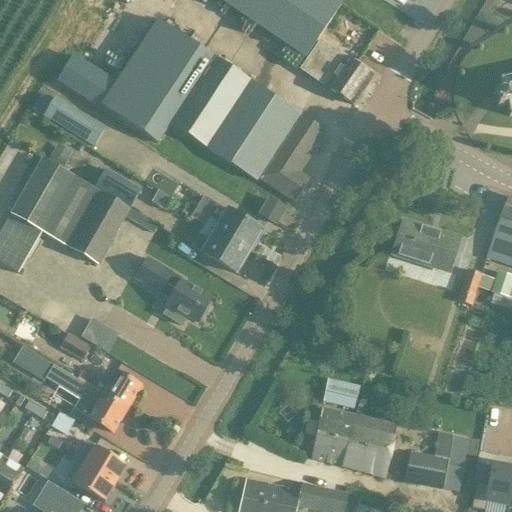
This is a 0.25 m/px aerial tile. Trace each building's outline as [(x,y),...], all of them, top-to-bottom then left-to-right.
[(217,0),(304,59),(340,6),(330,0),(217,0)] [(157,144),(170,125),(213,59),(156,23),(115,87),(100,110),(157,144)] [(361,93),(371,78),(319,43),(301,70),(352,106),(354,102),(358,102),(362,96),(361,93)] [(99,111),(100,110),(115,87),(72,59),(56,83),(99,111)] [(257,183),(258,180),(300,117),(213,59),(170,125),(257,183)] [(511,78),(503,81),(503,79),(498,80),(501,92),(493,94),(494,102),(496,109),(505,107),(508,118),(511,117),(511,115),(511,114),(511,78)] [(44,119),(95,150),(106,132),(54,102),(44,119)] [(325,133),(300,117),(258,180),(294,203),(308,182),(298,175),(325,133)] [(57,149),(48,163),(63,172),(71,157),(57,149)] [(129,210),(96,191),(63,172),(48,163),(43,160),(0,233),(0,264),(18,275),(42,234),(97,265),(129,210)] [(96,191),(129,210),(139,192),(107,173),(96,191)] [(167,176),(153,200),(164,207),(178,183),(167,176)] [(511,199),(508,197),(485,257),(511,267),(511,199)] [(204,198),(192,220),(204,227),(248,254),(261,232),(227,211),(204,198)] [(275,226),(284,210),(268,201),(259,216),(275,226)] [(448,273),(458,241),(404,224),(394,256),(448,273)] [(201,255),(236,275),(248,254),(204,227),(199,236),(209,242),(201,255)] [(147,260),(135,280),(170,301),(167,306),(168,307),(162,316),(182,328),(187,318),(197,324),(199,322),(201,323),(207,311),(205,310),(211,301),(181,284),(183,281),(147,260)] [(472,307),(481,276),(468,272),(458,303),(472,307)] [(511,288),(511,276),(499,272),(492,292),(509,298),(511,288)] [(92,321),(81,339),(108,354),(118,336),(92,321)] [(60,349),(83,362),(90,349),(68,336),(60,349)] [(77,382),(53,367),(46,380),(80,400),(75,409),(90,418),(89,420),(113,434),(127,411),(77,382)] [(83,373),(77,382),(127,411),(140,388),(117,374),(108,388),(83,373)] [(323,402),(354,409),(358,389),(327,382),(323,402)] [(2,387),(0,390),(0,395),(7,400),(12,392),(2,387)] [(13,409),(17,411),(22,402),(18,400),(13,409)] [(38,408),(29,402),(24,410),(33,415),(38,408)] [(43,421),(47,413),(38,408),(33,415),(43,421)] [(313,460),(343,467),(355,418),(322,410),(313,460)] [(57,418),(51,427),(66,436),(74,422),(60,413),(57,418)] [(397,428),(355,418),(343,467),(385,478),(397,428)] [(62,443),(52,437),(47,444),(58,451),(62,443)] [(464,456),(466,440),(451,438),(446,461),(410,454),(405,483),(457,493),(464,456)] [(466,440),(464,456),(475,458),(478,442),(466,440)] [(94,448),(83,465),(83,466),(115,486),(127,467),(94,448)] [(32,458),(26,468),(33,473),(40,462),(32,458)] [(0,468),(0,503),(2,505),(23,472),(5,460),(0,468)] [(83,466),(83,465),(75,460),(64,479),(104,504),(115,486),(83,466)] [(477,483),(472,509),(484,511),(487,503),(507,507),(511,481),(511,469),(492,466),(488,485),(477,483)] [(246,481),(239,511),(295,511),(296,508),(315,511),(334,511),(339,494),(301,486),(299,493),(246,481)] [(68,511),(41,495),(33,507),(41,511),(68,511)] [(74,511),(80,511),(84,507),(70,498),(65,506),(74,511)]
